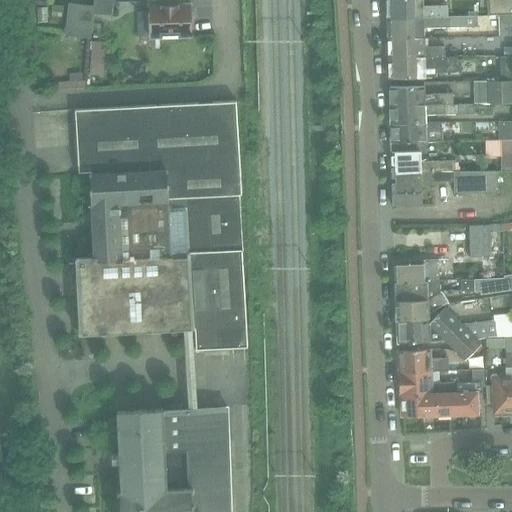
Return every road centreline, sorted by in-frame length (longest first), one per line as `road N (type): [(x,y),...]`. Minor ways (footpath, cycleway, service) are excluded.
road 1 (unclassified): [(56,511),(5,0)]
road 2 (residential): [(381,497),(360,0)]
